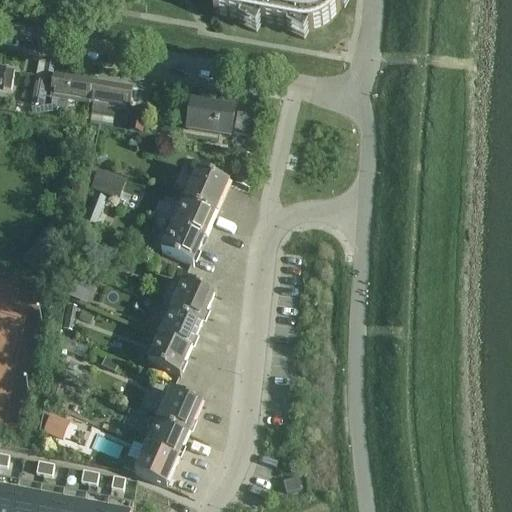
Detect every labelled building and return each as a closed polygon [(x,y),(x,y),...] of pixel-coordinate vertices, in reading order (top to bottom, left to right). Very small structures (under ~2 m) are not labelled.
[(222,0),(214,17),(241,22),(239,25),(256,34),(261,25),(288,30),(287,32),(304,41),(308,32),(312,32),(315,31),(319,30),(322,29),(325,27),(328,25),(330,23),(333,21),(335,18),(337,15),(339,12),(341,9),(342,6),(343,2),(343,0),(222,0)] [(51,64),(39,62),(35,82),(48,84),(51,64)] [(4,71),(0,70),(0,90),(11,92),(14,73),(4,71)] [(93,107),(96,86),(64,80),(64,81),(55,79),(50,109),(66,112),(68,102),(93,107)] [(43,109),(48,84),(35,82),(31,107),(43,109)] [(96,86),(93,107),(92,114),(114,118),(115,110),(117,111),(117,109),(128,111),(132,93),(120,91),(120,90),(96,86)] [(230,140),(235,108),(192,101),(186,133),(230,140)] [(141,134),(145,113),(133,111),(129,132),(141,134)] [(246,137),(250,116),(238,114),(233,135),(246,137)] [(97,172),(90,191),(109,198),(116,179),(97,172)] [(186,201),(217,215),(229,188),(198,174),(186,201)] [(94,195),(82,225),(94,230),(106,200),(94,195)] [(205,241),(217,215),(186,201),(174,228),(205,241)] [(205,241),(174,228),(162,255),(192,268),(193,269),(205,241)] [(67,297),(86,306),(96,284),(76,276),(67,297)] [(185,284),(173,311),(204,325),(216,298),(185,284)] [(67,307),(62,331),(72,333),(77,309),(67,307)] [(173,311),(160,338),(192,352),(204,325),(173,311)] [(160,338),(148,365),(179,379),(180,379),(192,352),(160,338)] [(112,362),(108,371),(114,374),(119,365),(112,362)] [(54,385),(51,397),(61,400),(64,388),(54,385)] [(170,394),(157,425),(188,439),(202,408),(173,395),(170,394)] [(50,416),(43,435),(62,442),(69,423),(50,416)] [(157,425),(146,449),(178,463),(188,439),(157,425)] [(126,459),(122,470),(129,473),(134,475),(142,479),(166,489),(177,465),(178,463),(146,449),(145,450),(139,465),(126,459)] [(1,458),(0,463),(0,469),(7,471),(9,459),(1,458)] [(38,465),(36,477),(43,478),(46,466),(38,465)] [(46,466),(43,478),(51,480),(54,468),(46,466)] [(83,473),(81,485),(89,487),(91,475),(83,473)] [(91,475),(89,487),(96,488),(99,476),(91,475)] [(0,479),(0,511),(14,511),(20,484),(0,479)] [(113,480),(111,492),(123,494),(125,482),(113,480)] [(299,480),(283,484),(286,496),(302,491),(299,480)] [(20,484),(14,511),(37,511),(42,488),(20,484)] [(42,488),(37,511),(60,511),(64,492),(42,488)] [(64,492),(60,511),(83,511),(87,497),(64,492)] [(87,497),(83,511),(106,511),(109,501),(87,497)] [(109,501),(106,511),(130,511),(132,505),(109,501)]
